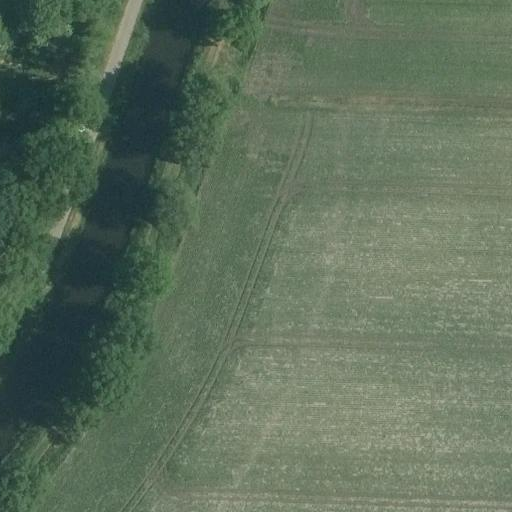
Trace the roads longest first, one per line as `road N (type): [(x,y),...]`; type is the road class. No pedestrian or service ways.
road 1 (track): [(0,511),(123,335),(237,0)]
road 2 (unclassified): [(0,341),(48,250),(134,0)]
